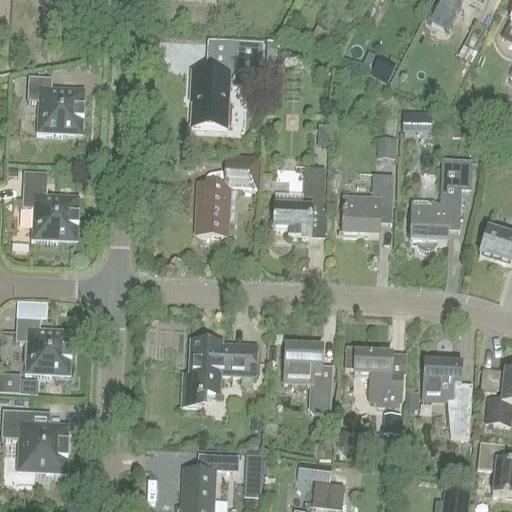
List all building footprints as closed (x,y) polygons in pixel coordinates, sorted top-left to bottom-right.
[(439,0),(427,24),(447,35),(464,3),(482,12),(488,0),(439,0)] [(511,20),(510,25),(502,39),(511,44),(511,77),(510,81),(511,82),(511,20)] [(486,33),(475,27),(458,59),(471,66),(477,55),(475,54),(486,33)] [(193,98),(191,131),(225,133),(228,90),(259,92),(261,48),(235,47),(233,79),(192,77),(191,98),(193,98)] [(395,70),(379,62),(370,79),(387,87),(395,70)] [(27,106),(38,106),(36,138),(79,140),(82,97),(52,96),(52,83),(28,82),(27,106)] [(317,132),(316,150),(327,150),(328,132),(317,132)] [(396,164),(397,144),(378,143),(377,163),(396,164)] [(255,195),(257,166),(226,164),(225,189),(198,187),(196,240),(226,242),(229,193),(255,195)] [(436,249),(446,249),(447,235),(459,235),(460,193),(470,194),(471,166),(441,165),(439,207),(436,209),(434,206),(412,205),(410,248),(417,248),(417,250),(418,253),(420,255),(423,256),(426,256),(428,256),(431,255),(433,254),(435,251),(436,249)] [(274,210),(273,233),(288,234),(287,242),(310,243),(311,220),(322,221),(325,173),(304,172),(302,211),(274,210)] [(391,228),(393,180),(372,179),(371,203),(343,202),(341,240),(378,242),(379,228),(391,228)] [(47,190),(23,189),(21,213),(32,213),(31,245),(74,247),(76,204),(46,203),(47,190)] [(511,237),(511,241),(487,233),(479,260),(510,271),(511,265),(511,237)] [(16,323),(14,347),(26,347),(24,379),(67,380),(69,338),(39,337),(40,324),(16,323)] [(255,382),(257,351),(222,349),(222,346),(190,345),(188,378),(182,378),(180,412),(205,412),(206,399),(219,400),(220,380),(255,382)] [(321,352),(285,350),(283,388),(309,389),(308,415),(312,420),(316,420),(316,419),(330,419),(331,399),(332,374),(320,373),(321,352)] [(367,358),(368,353),(345,352),(344,374),(354,375),(353,380),(370,381),(369,404),(400,405),(402,381),(390,380),(391,359),(367,358)] [(458,368),(458,361),(444,360),(443,367),(424,366),(422,403),(447,404),(450,442),(469,443),(471,391),(460,390),(461,368),(458,368)] [(511,409),(511,377),(481,374),(479,397),(501,399),(500,406),(488,404),(485,429),(509,432),(511,410),(511,409)] [(2,415),(0,443),(17,444),(16,476),(63,478),(65,432),(29,431),(30,417),(2,415)] [(400,439),(400,418),(382,418),(382,439),(400,439)] [(511,501),(511,468),(502,467),(504,451),(480,449),(477,475),(494,477),(491,499),(511,501)] [(237,476),(238,461),(197,459),(197,474),(184,474),(182,511),(176,511),(175,511),(212,511),(214,475),(237,476)] [(265,460),(245,460),(243,503),(259,503),(265,460)] [(330,484),(332,467),(300,463),(298,480),(330,484)] [(314,511),(326,511),(329,489),(314,487),(311,511),(314,511)] [(329,489),(326,511),(341,511),(344,491),(329,489)] [(445,492),(441,511),(467,511),(469,495),(445,492)]
